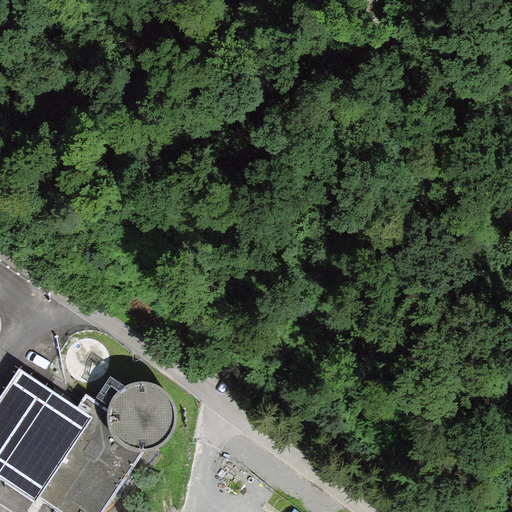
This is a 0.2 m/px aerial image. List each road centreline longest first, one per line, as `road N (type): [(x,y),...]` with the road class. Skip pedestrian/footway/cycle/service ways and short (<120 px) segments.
road 1 (track): [(0,254),(362,511)]
road 2 (track): [(511,164),(369,21)]
